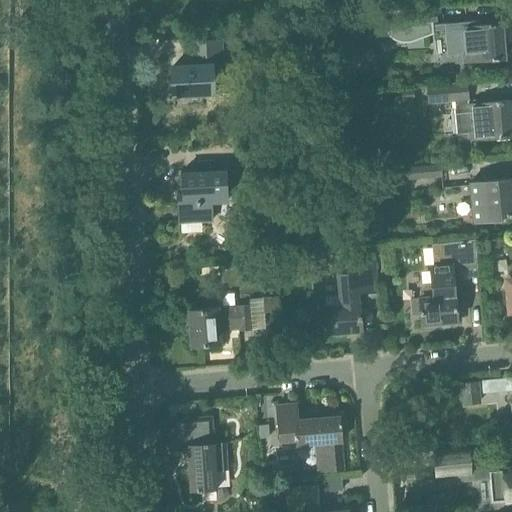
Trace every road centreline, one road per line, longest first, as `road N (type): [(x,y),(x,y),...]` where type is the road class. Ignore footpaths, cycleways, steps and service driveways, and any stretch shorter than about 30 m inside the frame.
road 1 (residential): [(132,389),(112,0)]
road 2 (residential): [(132,389),(365,369)]
road 3 (residential): [(365,369),(511,356)]
road 4 (residential): [(375,511),(365,369)]
road 5 (residential): [(137,511),(132,389)]
